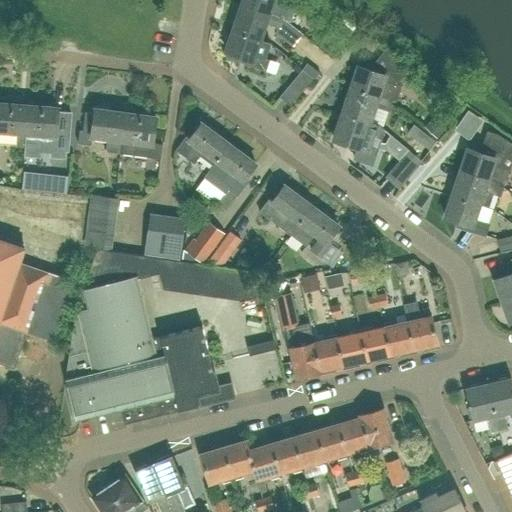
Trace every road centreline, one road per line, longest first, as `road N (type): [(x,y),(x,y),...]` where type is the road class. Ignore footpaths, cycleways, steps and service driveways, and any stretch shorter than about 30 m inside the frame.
road 1 (residential): [(483,359),(456,266),(193,71),(196,0)]
road 2 (residential): [(416,376),(85,450),(50,472)]
road 3 (residential): [(416,376),(483,511)]
